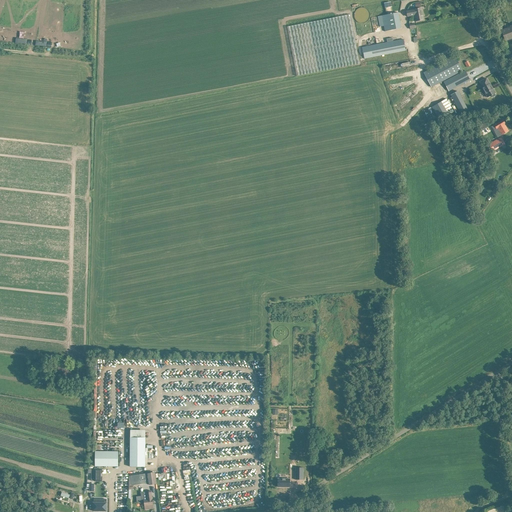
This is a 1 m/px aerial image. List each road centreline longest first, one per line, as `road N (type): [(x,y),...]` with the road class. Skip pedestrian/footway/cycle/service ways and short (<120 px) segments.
road 1 (unclassified): [(273,511),(511,362)]
road 2 (unknown): [(501,369),(508,490),(476,511)]
road 3 (unknown): [(484,41),(418,55),(405,24),(414,0)]
